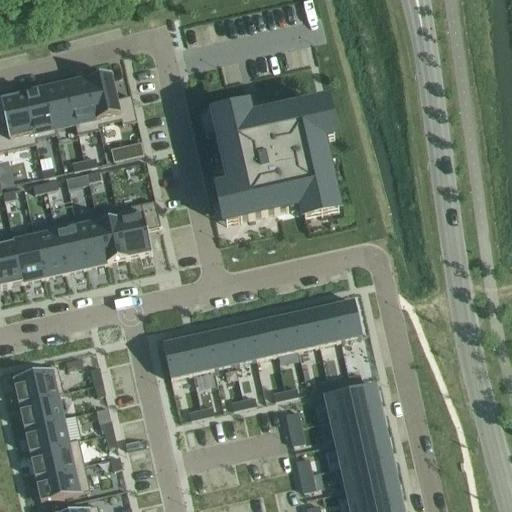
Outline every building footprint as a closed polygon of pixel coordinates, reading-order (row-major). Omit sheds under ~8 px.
[(112,79),(88,84),(98,128),(122,123),(122,127),(137,124),(131,99),(117,102),(112,79)] [(88,84),(67,89),(76,128),(78,137),(99,132),(98,128),(88,84)] [(67,89),(46,94),(54,133),(76,128),(67,89)] [(46,94),(25,99),(35,143),(55,138),(54,133),(46,94)] [(5,127),(0,128),(0,154),(36,146),(35,143),(25,99),(0,104),(5,127)] [(251,109),(208,119),(224,190),(213,193),(223,236),(299,219),(301,230),(344,220),(328,149),(339,146),(329,104),(254,121),(251,109)] [(121,150),(110,152),(113,166),(124,163),(121,150)] [(95,162),(84,164),(86,172),(97,169),(95,162)] [(84,164),(72,167),(74,174),(86,172),(84,164)] [(53,171),(42,174),(44,181),(55,179),(53,171)] [(98,175),(87,178),(89,185),(100,182),(98,175)] [(87,178),(79,180),(81,190),(89,188),(89,185),(87,178)] [(11,180),(0,182),(0,186),(1,191),(13,188),(11,180)] [(79,180),(66,183),(68,193),(76,190),(81,190),(79,180)] [(57,184),(45,187),(47,194),(59,192),(57,184)] [(45,187),(33,190),(35,197),(47,194),(45,187)] [(15,194),(3,197),(4,204),(16,201),(15,194)] [(154,205),(117,213),(128,263),(152,258),(146,232),(160,229),(154,205)] [(117,213),(96,218),(107,268),(128,263),(117,213)] [(96,218),(76,223),(87,272),(107,268),(96,218)] [(76,223),(55,227),(66,277),(87,272),(76,223)] [(55,227),(33,232),(44,282),(66,277),(55,227)] [(33,232),(11,237),(22,287),(44,282),(33,232)] [(11,237),(0,239),(0,291),(22,287),(11,237)] [(354,306),(332,311),(339,345),(361,340),(354,306)] [(332,311),(311,316),(318,349),(339,345),(332,311)] [(311,316),(290,321),(298,354),(318,349),(311,316)] [(290,321),(268,326),(276,359),(298,354),(290,321)] [(268,326),(247,330),(255,364),(276,359),(268,326)] [(247,330),(227,335),(234,368),(255,364),(247,330)] [(227,335),(205,340),(212,373),(234,368),(227,335)] [(205,340),(184,345),(191,378),(212,373),(205,340)] [(184,345),(162,349),(170,383),(191,378),(184,345)] [(98,372),(91,373),(94,387),(102,385),(98,372)] [(56,373),(14,382),(19,406),(56,398),(61,397),(56,373)] [(360,377),(348,380),(350,388),(362,386),(360,377)] [(339,382),(327,385),(329,393),(341,390),(339,382)] [(102,385),(94,387),(97,400),(105,399),(102,385)] [(327,385),(315,387),(317,396),(328,393),(329,393),(327,385)] [(375,389),(324,400),(329,425),(381,413),(375,389)] [(296,392),(285,394),(287,402),(298,400),(296,392)] [(285,394),(273,397),(275,405),(287,402),(285,394)] [(56,398),(19,406),(24,431),(62,422),(56,398)] [(255,401),(243,403),(245,412),(256,409),(255,401)] [(243,403),(231,406),(233,414),(245,412),(243,403)] [(212,410),(200,413),(202,421),(214,419),(212,410)] [(200,413),(189,415),(191,424),(202,421),(200,413)] [(381,413),(329,425),(334,448),(386,437),(381,413)] [(298,415),(286,418),(288,426),(299,423),(298,415)] [(62,422),(24,431),(30,456),(67,447),(62,422)] [(299,423),(288,426),(290,433),(301,431),(299,423)] [(111,424),(103,426),(106,440),(114,438),(111,424)] [(301,431),(290,433),(291,441),(303,439),(301,431)] [(386,437),(334,448),(340,471),(391,460),(386,437)] [(114,438),(106,440),(109,453),(117,452),(114,438)] [(303,439),(291,441),(293,449),(305,447),(303,439)] [(67,447),(30,456),(35,480),(77,471),(82,469),(77,445),(72,446),(67,447)] [(119,460),(111,462),(114,474),(122,473),(119,460)] [(391,460),(340,471),(345,495),(396,483),(391,460)] [(308,462),(297,465),(298,473),(310,470),(308,462)] [(77,471),(35,480),(40,505),(83,495),(88,494),(82,469),(77,471)] [(310,470),(298,473),(300,480),(312,478),(310,470)] [(312,478),(300,480),(302,488),(313,485),(312,478)] [(396,483),(345,495),(348,511),(378,511),(402,507),(396,483)] [(313,485),(302,488),(304,496),(315,494),(313,485)]
